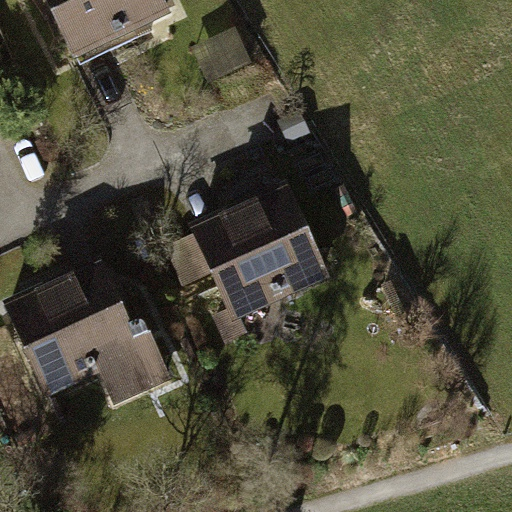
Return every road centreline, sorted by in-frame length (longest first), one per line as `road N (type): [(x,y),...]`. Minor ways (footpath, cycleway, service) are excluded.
road 1 (track): [(511,452),(320,511)]
road 2 (residential): [(172,178),(0,250)]
